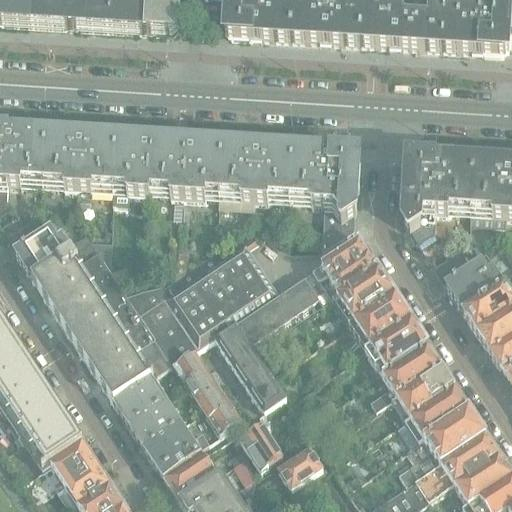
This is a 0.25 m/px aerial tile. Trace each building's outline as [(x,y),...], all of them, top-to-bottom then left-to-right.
[(0,0),(0,30),(31,32),(32,0),(0,0)] [(110,37),(111,0),(32,0),(31,32),(110,37)] [(177,37),(180,0),(111,0),(110,37),(172,41),(177,37)] [(290,48),(293,0),(227,0),(227,18),(225,38),(231,44),(264,46),(290,48)] [(360,52),(363,3),(363,0),(293,0),(290,48),(360,52)] [(410,0),(416,8),(427,0),(410,0)] [(509,36),(511,8),(505,0),(480,0),(485,6),(466,6),(465,14),(444,12),(443,19),(441,57),(472,59),(472,60),(502,61),(508,56),(510,36),(509,36)] [(441,57),(443,19),(428,18),(428,26),(404,24),(404,15),(404,5),(403,5),(392,5),(392,12),(387,11),(388,4),(363,3),(360,52),(441,57)] [(44,193),(47,143),(16,142),(16,141),(7,141),(0,140),(0,222),(12,214),(7,207),(8,195),(22,196),(22,192),(44,193)] [(114,197),(117,148),(47,143),(44,193),(64,194),(64,198),(93,200),(93,196),(114,197)] [(151,200),(154,150),(117,148),(114,197),(127,198),(127,203),(151,205),(151,200)] [(219,204),(222,154),(154,150),(151,200),(170,201),(170,206),(206,208),(206,203),(219,204)] [(290,209),(293,159),(222,154),(219,204),(219,216),(254,219),(253,228),(262,228),(263,216),(254,216),(254,210),(269,211),(269,207),(290,209)] [(355,221),(357,189),(358,189),(359,169),(353,163),(293,159),(290,209),(311,210),(311,214),(325,215),(323,247),(317,247),(316,258),(322,258),(353,239),(355,221)] [(469,230),(473,170),(414,166),(407,172),(406,191),(404,230),(409,238),(418,230),(419,220),(434,222),(440,222),(450,223),(449,229),(469,230)] [(511,172),(473,170),(469,230),(470,230),(470,233),(505,236),(506,226),(511,226),(511,172)] [(90,212),(91,205),(80,204),(80,211),(90,212)] [(38,243),(29,229),(24,232),(19,223),(0,235),(0,238),(14,259),(38,243)] [(33,288),(73,260),(62,243),(58,245),(51,235),(38,243),(14,259),(33,288)] [(77,257),(93,247),(88,238),(71,249),(77,257)] [(262,316),(281,303),(247,251),(246,252),(239,242),(216,257),(217,258),(161,295),(130,302),(143,322),(176,370),(195,358),(196,360),(207,352),(239,331),(262,316)] [(143,322),(130,302),(114,279),(93,247),(77,257),(73,260),(33,288),(113,411),(114,411),(114,412),(156,384),(172,373),(176,370),(143,322)] [(112,263),(112,249),(93,247),(114,279),(112,263)] [(498,248),(487,255),(491,262),(502,255),(498,248)] [(338,305),(378,279),(359,250),(319,277),(338,305)] [(468,254),(457,261),(468,277),(475,272),(482,268),(486,265),(482,258),(478,261),(471,251),(468,254)] [(445,292),(468,277),(457,261),(451,265),(434,276),(445,292)] [(462,319),(504,292),(493,276),(489,278),(482,268),(475,272),(468,277),(445,292),(462,319)] [(354,331),(395,304),(378,279),(338,305),(354,331)] [(325,314),(307,285),(284,301),(298,322),(302,329),(325,314)] [(477,342),(511,319),(511,296),(509,298),(505,292),(504,292),(462,319),(477,342)] [(298,322),(284,301),(281,303),(262,316),(275,337),(298,322)] [(371,357),(411,329),(412,329),(395,304),(354,331),(371,357)] [(275,337),(262,316),(239,331),(252,352),(275,337)] [(491,363),(511,349),(511,319),(477,342),(491,363)] [(83,451),(14,346),(1,326),(0,326),(0,402),(29,448),(15,457),(7,462),(24,489),(40,479),(47,474),(83,451)] [(388,381),(428,355),(411,329),(371,357),(388,381)] [(252,352),(239,331),(207,352),(212,360),(221,354),(228,364),(242,355),(244,357),(252,352)] [(502,379),(511,371),(511,349),(491,363),(502,379)] [(376,418),(396,405),(442,375),(428,355),(388,381),(383,384),(391,396),(386,400),(386,399),(370,409),(376,418)] [(207,376),(196,360),(195,358),(176,370),(172,373),(184,391),(207,376)] [(271,381),(263,368),(257,359),(234,374),(249,396),(271,381)] [(511,371),(502,379),(511,394),(511,371)] [(410,427),(456,397),(442,375),(396,405),(410,427)] [(219,394),(207,376),(184,391),(190,400),(197,409),(219,394)] [(287,405),(275,386),(271,381),(249,396),(264,419),(287,405)] [(129,435),(168,409),(159,396),(163,393),(156,384),(114,412),(129,435)] [(230,411),(219,394),(197,409),(203,419),(208,425),(230,411)] [(423,447),(469,417),(456,397),(410,427),(423,447)] [(183,432),(203,419),(197,409),(190,400),(188,402),(191,406),(174,418),(168,409),(129,435),(144,458),(183,432)] [(242,429),(230,411),(208,425),(220,443),(242,429)] [(463,457),(486,442),(469,417),(423,447),(407,457),(407,458),(408,460),(406,461),(413,471),(399,481),(407,494),(463,457)] [(218,483),(205,463),(200,457),(210,451),(203,439),(193,446),(183,432),(144,458),(178,509),(178,510),(179,511),(218,484),(218,483)] [(284,466),(263,433),(240,447),(261,481),(284,466)] [(330,449),(323,439),(313,447),(320,456),(330,449)] [(466,511),(471,511),(511,485),(511,482),(499,463),(486,442),(463,457),(407,494),(380,511),(426,511),(454,494),(466,511)] [(55,499),(97,472),(83,451),(47,474),(40,479),(55,499)] [(247,465),(241,457),(231,464),(237,472),(247,465)] [(325,479),(324,478),(311,457),(277,479),(291,500),(296,497),(303,492),(311,488),(325,479)] [(81,511),(110,493),(102,480),(97,472),(55,499),(35,511),(53,511),(64,505),(68,511),(81,511)] [(325,479),(311,488),(316,496),(320,493),(330,486),(325,479)] [(353,494),(365,486),(359,479),(348,487),(353,494)] [(241,511),(221,481),(218,483),(218,484),(179,511),(180,511),(241,511)] [(511,511),(511,485),(471,511),(511,511)] [(330,486),(320,493),(327,503),(337,496),(330,486)] [(311,488),(303,492),(309,501),(316,496),(311,488)] [(303,492),(296,497),(302,505),(309,501),(303,492)] [(122,511),(116,501),(111,493),(110,493),(81,511),(122,511)] [(337,496),(327,503),(332,511),(334,511),(344,506),(337,496)] [(291,500),(289,501),(294,510),(302,505),(296,497),(291,500)] [(289,501),(282,506),(285,511),(291,511),(294,510),(289,501)]
